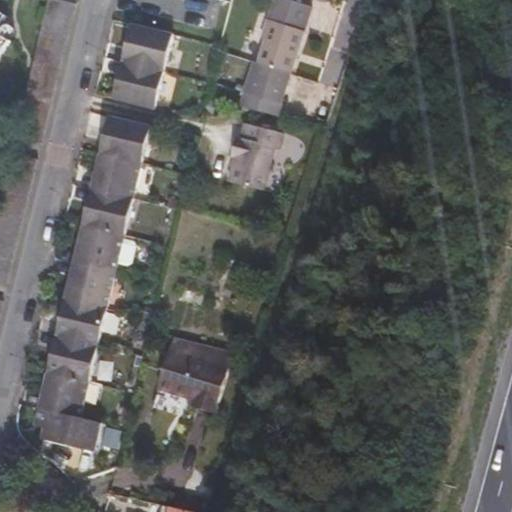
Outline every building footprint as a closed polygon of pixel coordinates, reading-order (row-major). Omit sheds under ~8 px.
[(312,7),(288,0),(275,0),(269,20),(267,20),(262,39),(266,41),(258,65),(254,64),(244,95),(246,96),(242,109),(278,119),(312,7)] [(74,9),(48,3),(14,141),(40,147),(74,9)] [(0,61),(9,48),(0,41),(0,27),(4,22),(0,18),(0,61)] [(123,62),(163,72),(172,34),(132,24),(123,62)] [(114,100),(155,109),(163,72),(123,62),(114,100)] [(142,163),(151,126),(110,116),(101,153),(142,163)] [(243,141),(237,162),(242,163),(239,170),(235,185),(271,194),(280,154),(285,155),(289,139),(250,129),(247,142),(243,141)] [(38,157),(12,151),(0,201),(0,287),(6,289),(38,157)] [(134,198),(142,163),(101,153),(92,189),(134,198)] [(125,233),(134,198),(92,189),(84,224),(125,233)] [(124,239),(125,233),(84,224),(75,261),(117,271),(118,265),(124,239)] [(118,265),(128,268),(134,263),(137,246),(135,241),(124,239),(118,265)] [(108,306),(117,271),(75,261),(66,297),(108,306)] [(108,306),(66,297),(58,333),(99,342),(108,306)] [(58,333),(49,369),(91,378),(99,342),(58,333)] [(218,411),(235,353),(175,336),(161,386),(198,397),(196,405),(218,411)] [(49,369),(40,404),(82,414),(91,378),(49,369)] [(82,414),(40,404),(36,421),(47,423),(45,435),(95,447),(102,418),(82,414)] [(175,508),(193,511),(204,511),(207,500),(180,493),(175,508)]
